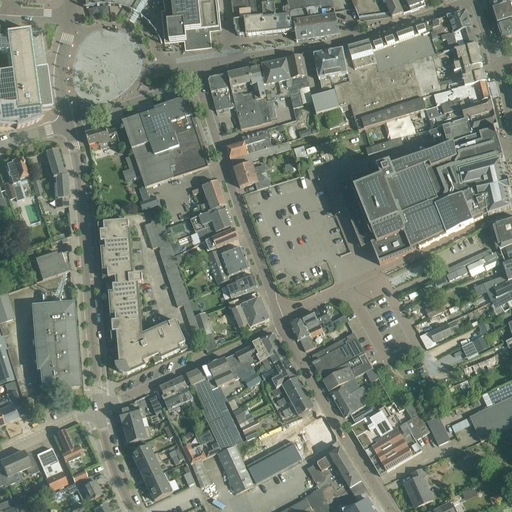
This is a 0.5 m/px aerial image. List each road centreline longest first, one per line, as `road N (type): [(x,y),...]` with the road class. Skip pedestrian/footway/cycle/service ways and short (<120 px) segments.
road 1 (residential): [(194,77),(206,66),(342,43),(474,1)]
road 2 (tertiary): [(99,410),(69,123)]
road 3 (residential): [(280,322),(194,77)]
road 4 (residential): [(280,322),(511,212)]
road 5 (residential): [(392,511),(280,322)]
road 6 (residential): [(99,410),(280,322)]
road 7 (residential): [(194,77),(69,123)]
